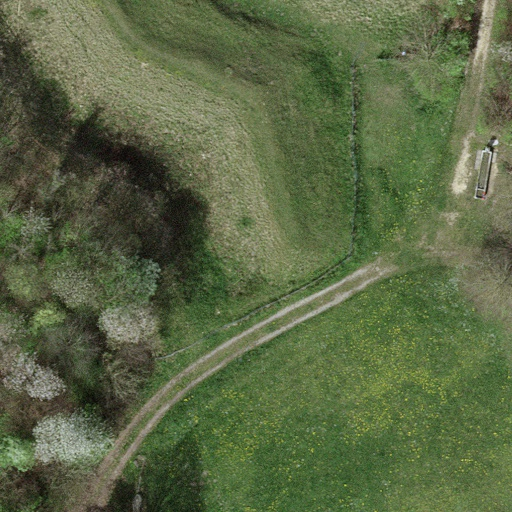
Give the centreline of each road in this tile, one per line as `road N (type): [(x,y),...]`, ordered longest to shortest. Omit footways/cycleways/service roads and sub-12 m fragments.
road 1 (track): [(103,471),(129,428),(198,366),(429,232)]
road 2 (track): [(429,232),(462,158),(489,0)]
